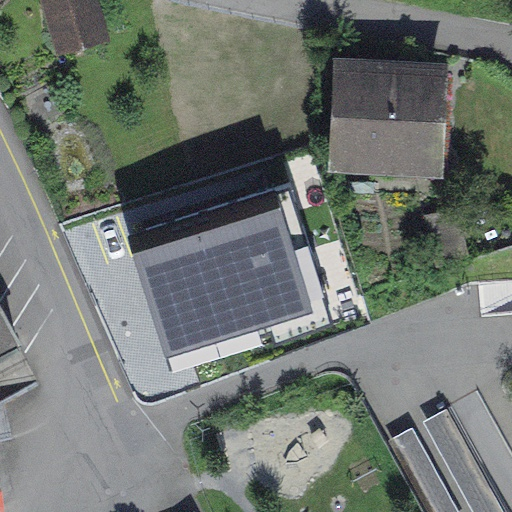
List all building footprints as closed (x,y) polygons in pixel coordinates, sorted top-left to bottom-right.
[(98,0),(46,0),(58,57),(108,47),(98,0)] [(447,64),(338,59),(333,174),(443,178),(447,64)] [(203,200),(105,231),(139,339),(153,334),(218,313),(237,307),(203,200)] [(0,359),(22,347),(0,307),(0,359)] [(218,313),(153,334),(169,381),(234,359),(218,313)]
